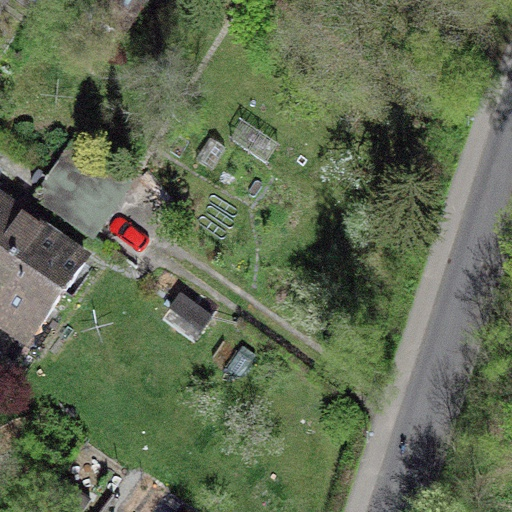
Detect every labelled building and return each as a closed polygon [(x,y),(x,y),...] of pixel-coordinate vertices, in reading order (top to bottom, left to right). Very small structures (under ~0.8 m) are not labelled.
[(94,0),(131,26),(148,0),(94,0)] [(73,145),(54,171),(108,208),(127,182),(73,145)] [(54,171),(35,199),(89,236),(108,208),(54,171)] [(0,242),(18,216),(10,210),(0,203),(0,242)] [(0,242),(0,312),(33,336),(85,263),(59,245),(18,216),(0,242)]
